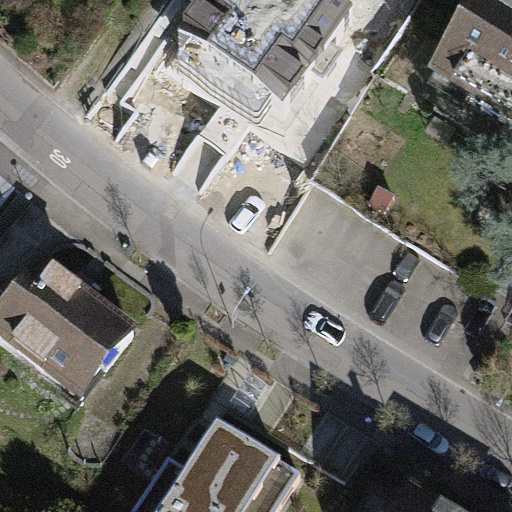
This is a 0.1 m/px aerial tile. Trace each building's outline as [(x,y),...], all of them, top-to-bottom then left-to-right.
[(216,0),(175,64),(270,124),(349,0),(216,0)] [(511,5),(502,0),(481,0),(432,81),(511,129),(511,5)] [(131,337),(35,267),(0,314),(0,346),(64,394),(85,365),(101,377),(131,337)] [(196,425),(140,511),(282,511),(301,483),(216,429),(212,435),(196,425)] [(431,511),(411,499),(403,511),(431,511)]
